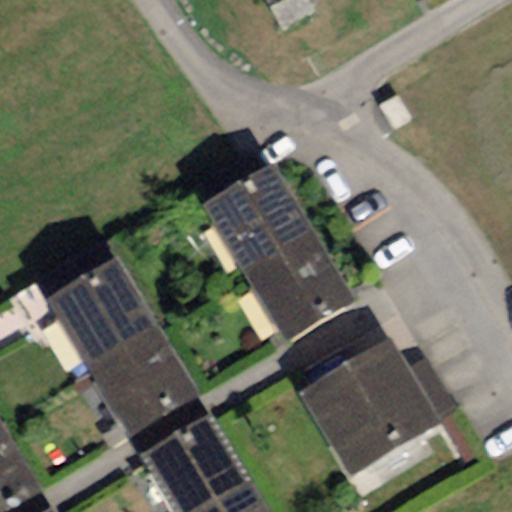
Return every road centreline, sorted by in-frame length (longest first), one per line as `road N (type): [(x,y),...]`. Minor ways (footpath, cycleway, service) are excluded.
road 1 (unknown): [(460,238),(210,431),(76,511)]
road 2 (residential): [(315,123),(382,162),(442,213),(511,329)]
road 3 (residential): [(147,0),(211,75),(315,123)]
road 4 (residential): [(315,123),(365,72),(483,0)]
